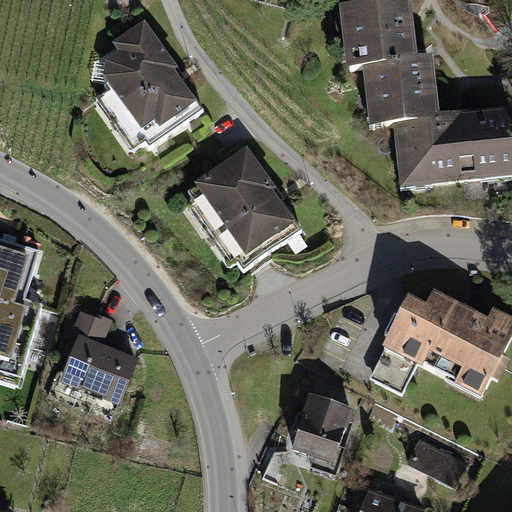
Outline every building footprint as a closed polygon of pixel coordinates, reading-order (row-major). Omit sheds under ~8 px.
[(412,11),(346,15),(349,75),(367,74),(371,137),(400,136),(404,195),(511,188),(511,118),(442,123),(438,65),(415,66),(412,11)] [(146,35),(95,69),(149,149),(200,115),(146,35)] [(247,158),(194,198),(247,268),(300,228),(247,158)] [(32,259),(0,249),(0,373),(17,378),(35,313),(19,308),(32,259)] [(489,324),(436,297),(428,312),(409,304),(370,382),(402,398),(416,372),(483,405),(511,346),(511,322),(495,312),(489,324)] [(115,328),(85,316),(58,382),(126,410),(144,366),(106,350),(115,328)] [(359,415),(314,403),(296,461),(341,472),(359,415)] [(465,467),(413,443),(400,471),(452,495),(465,467)] [(425,511),(426,511),(372,491),(364,511),(425,511)] [(0,511),(8,511),(11,502),(0,499),(0,511)]
